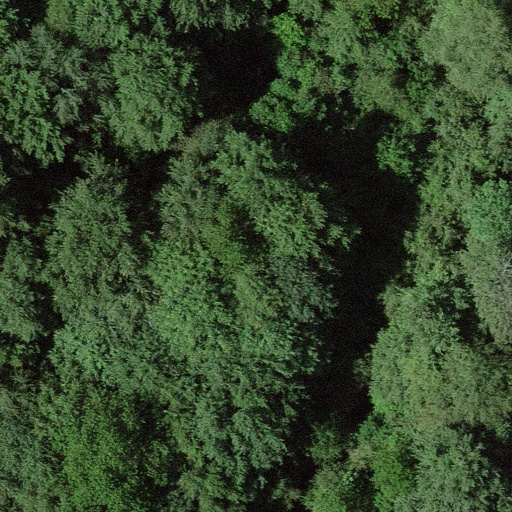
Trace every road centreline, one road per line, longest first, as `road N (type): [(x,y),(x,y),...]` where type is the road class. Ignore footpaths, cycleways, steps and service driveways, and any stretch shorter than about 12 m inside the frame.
road 1 (track): [(511,283),(484,282),(454,295),(286,511)]
road 2 (track): [(454,295),(511,180)]
